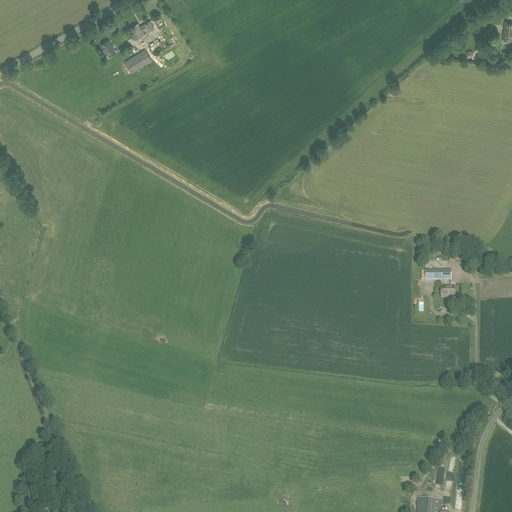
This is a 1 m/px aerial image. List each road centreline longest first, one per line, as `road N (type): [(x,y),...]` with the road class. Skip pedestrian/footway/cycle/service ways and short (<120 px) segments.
road 1 (unclassified): [(85,511),(0,293)]
road 2 (tertiary): [(0,72),(133,0)]
road 3 (tertiary): [(472,511),(485,434),(511,399)]
